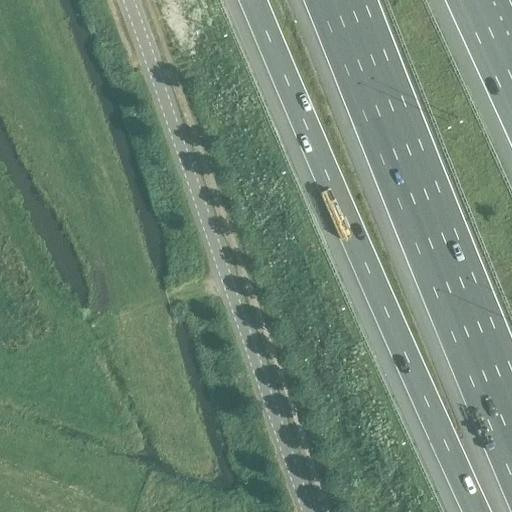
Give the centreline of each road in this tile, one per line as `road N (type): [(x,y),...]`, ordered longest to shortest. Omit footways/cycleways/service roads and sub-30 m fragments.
road 1 (motorway): [(250,0),(478,511)]
road 2 (unclassified): [(310,511),(124,0)]
road 3 (unknown): [(332,511),(149,0)]
road 4 (motorway): [(334,0),(511,422)]
